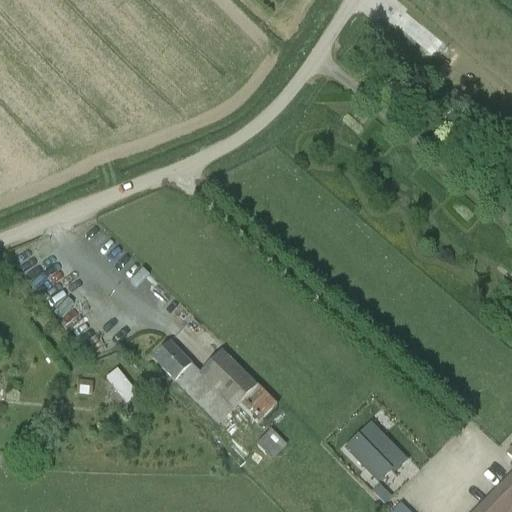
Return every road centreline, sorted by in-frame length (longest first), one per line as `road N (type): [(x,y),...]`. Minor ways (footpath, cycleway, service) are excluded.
road 1 (unclassified): [(0,241),(221,156),(290,102),(356,0)]
road 2 (unknown): [(165,178),(464,450)]
